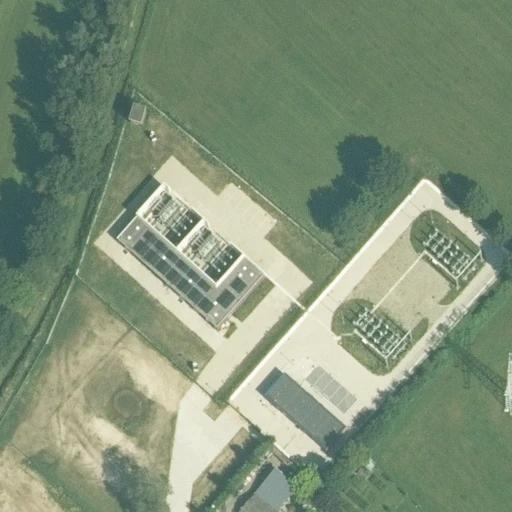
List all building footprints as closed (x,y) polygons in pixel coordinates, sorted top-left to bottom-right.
[(146,114),(133,110),(129,125),(141,129),(146,114)] [(174,261),(133,225),(117,243),(217,332),(264,279),(246,263),(215,298),(174,261)] [(426,289),(439,274),(427,264),(399,295),(423,315),(437,299),(426,289)] [(345,431),(283,375),(262,397),(324,454),(345,431)] [(256,497),(242,511),(274,511),(290,494),(272,479),(257,498),(256,497)]
